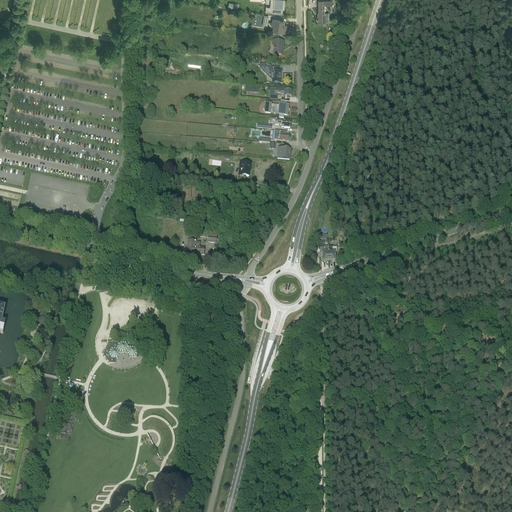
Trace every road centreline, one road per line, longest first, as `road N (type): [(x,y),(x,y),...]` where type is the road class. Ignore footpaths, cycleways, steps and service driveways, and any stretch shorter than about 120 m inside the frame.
road 1 (tertiary): [(238,279),(0,230)]
road 2 (track): [(319,274),(318,511)]
road 3 (unclassified): [(246,285),(242,371),(210,511)]
road 4 (primary): [(313,190),(380,0)]
road 5 (secondary): [(334,272),(511,212)]
road 6 (unclassified): [(363,0),(311,152)]
road 7 (unclassified): [(311,152),(300,143),(299,0)]
road 8 (primary): [(227,511),(264,360)]
road 9 (unclassified): [(248,278),(311,152)]
